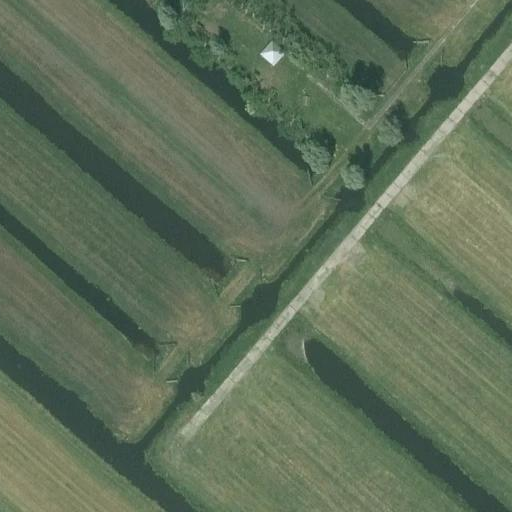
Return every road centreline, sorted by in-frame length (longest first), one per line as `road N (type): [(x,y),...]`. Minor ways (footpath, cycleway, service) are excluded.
road 1 (track): [(180,432),(511,52)]
road 2 (track): [(152,384),(478,0)]
